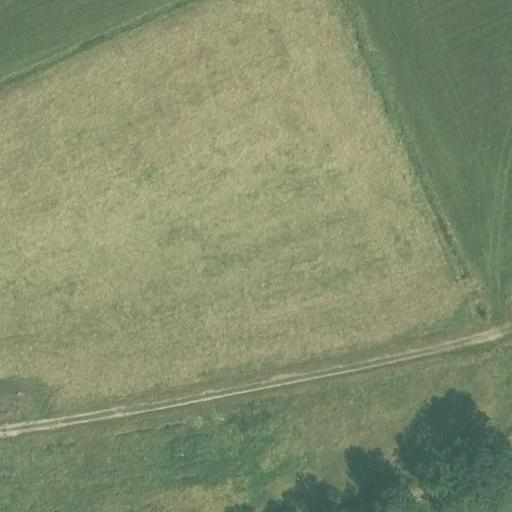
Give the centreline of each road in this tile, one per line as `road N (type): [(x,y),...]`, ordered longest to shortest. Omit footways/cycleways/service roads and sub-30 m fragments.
road 1 (track): [(0,432),(250,387),(511,327)]
road 2 (track): [(511,446),(388,511)]
